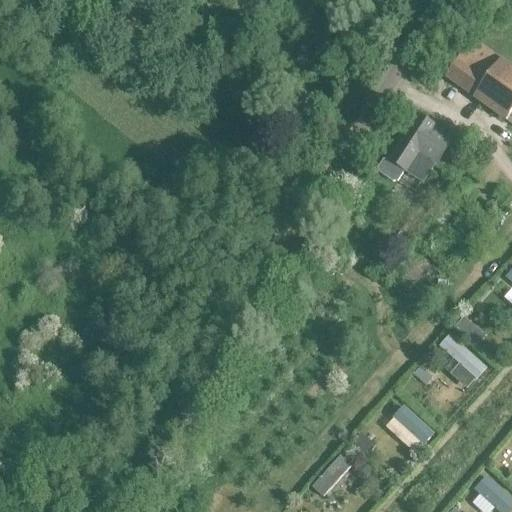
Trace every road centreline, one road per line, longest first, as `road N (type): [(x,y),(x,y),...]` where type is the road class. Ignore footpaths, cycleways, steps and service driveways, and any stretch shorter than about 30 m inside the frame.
road 1 (unclassified): [(118,511),(330,161),(393,78)]
road 2 (track): [(211,0),(351,134)]
